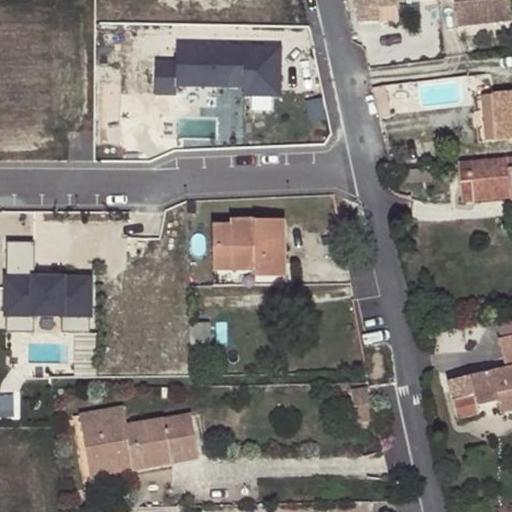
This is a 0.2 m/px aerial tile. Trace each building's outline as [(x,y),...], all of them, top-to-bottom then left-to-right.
[(352,0),(353,11),(356,11),(357,24),(397,21),(395,0),(352,0)] [(454,0),(458,26),(511,19),(511,12),(510,0),(454,0)] [(239,96),(279,96),(279,43),(173,43),(173,61),(152,61),(152,96),(174,96),(174,86),(239,86),(239,96)] [(511,94),(491,95),(495,141),(511,139),(511,94)] [(480,144),(495,141),(491,95),(476,96),(480,144)] [(511,159),(469,163),(470,172),(457,172),(460,193),(467,193),(467,202),(511,198),(511,159)] [(470,172),(469,163),(457,164),(457,172),(470,172)] [(430,170),(412,170),(412,183),(431,183),(430,170)] [(272,288),(286,289),(288,225),(234,223),(232,228),(215,227),(215,272),(256,274),(256,281),(272,282),(272,288)] [(1,242),(0,315),(88,316),(89,275),(28,274),(28,242),(1,242)] [(215,272),(215,287),(272,288),(272,282),(256,281),(256,274),(215,272)] [(211,321),(195,322),(196,350),(212,350),(211,321)] [(511,335),(497,339),(505,368),(469,376),(474,396),(451,401),(456,419),(479,414),(477,406),(498,401),(499,409),(511,405),(511,335)] [(367,387),(351,390),(356,423),(372,420),(367,387)] [(78,415),(88,466),(130,459),(132,470),(199,460),(191,414),(126,424),(123,407),(78,415)] [(130,459),(88,466),(89,477),(132,470),(130,459)]
